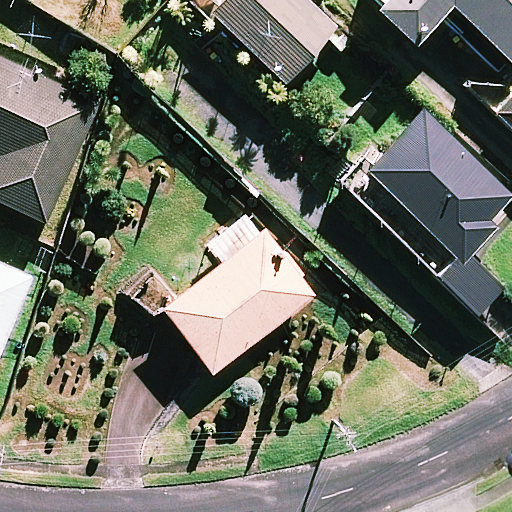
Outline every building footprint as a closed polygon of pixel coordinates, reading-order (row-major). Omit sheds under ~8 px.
[(334,26),(305,0),(187,0),(278,85),(334,26)] [(511,63),(511,0),(364,0),(409,43),(446,5),(509,66),(511,63)] [(98,102),(0,55),(0,202),(40,222),(98,102)] [(511,90),(491,112),(511,132),(511,90)] [(498,287),(465,255),(494,224),(489,219),(510,198),(419,110),(343,188),(472,313),(498,287)] [(304,299),(256,235),(159,307),(207,371),(304,299)] [(0,340),(28,276),(0,263),(0,340)]
